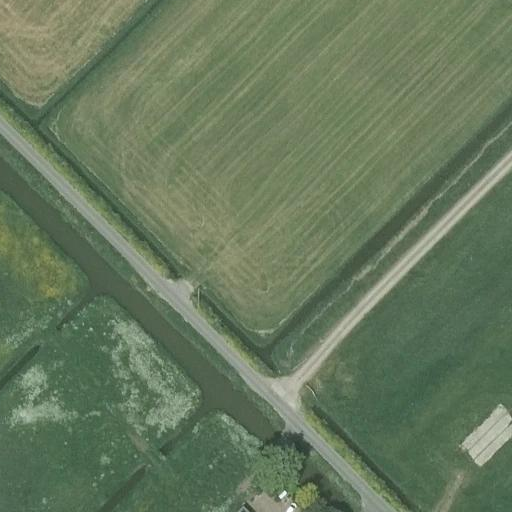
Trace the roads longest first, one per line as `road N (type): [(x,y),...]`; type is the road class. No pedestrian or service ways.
road 1 (unclassified): [(383,511),(0,127)]
road 2 (track): [(511,159),(274,402)]
